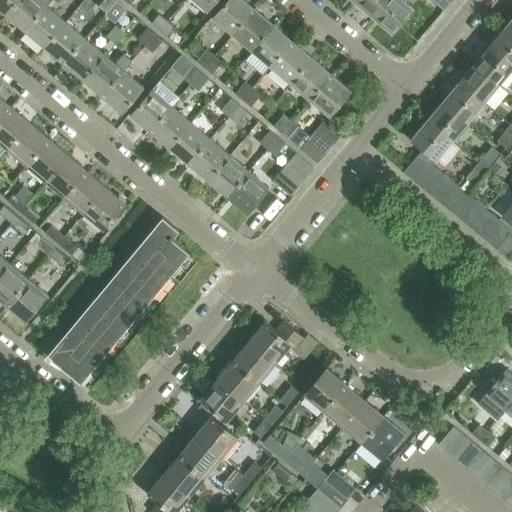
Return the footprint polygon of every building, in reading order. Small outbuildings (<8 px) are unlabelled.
[(0,0),(0,10),(6,15),(18,0),(0,0)] [(18,0),(6,15),(26,32),(48,5),(47,5),(51,0),(18,0)] [(103,0),(98,7),(108,15),(118,3),(114,0),(103,0)] [(195,0),(209,12),(218,0),(195,0)] [(244,0),(229,0),(214,19),(233,35),(255,9),(244,0)] [(358,0),(356,3),(374,19),(389,0),(358,0)] [(401,0),(389,0),(374,19),(393,34),(414,10),(401,0)] [(430,0),(445,12),(453,2),(449,0),(430,0)] [(118,3),(108,15),(114,20),(124,8),(118,3)] [(48,5),(26,32),(45,48),(67,21),(48,5)] [(140,14),(159,30),(167,21),(148,5),(140,14)] [(255,9),(233,35),(252,51),(274,25),(255,9)] [(67,21),(45,48),(65,65),(87,38),(67,21)] [(167,21),(159,30),(167,37),(175,27),(167,21)] [(274,25),(252,51),(272,67),(293,41),(274,25)] [(117,27),(108,38),(115,43),(124,32),(117,27)] [(136,39),(145,47),(156,35),(146,27),(136,39)] [(490,47),(511,65),(511,32),(506,28),(490,47)] [(156,35),(145,47),(152,52),(162,40),(156,35)] [(87,38),(65,65),(84,81),(106,54),(87,38)] [(293,41),(272,67),(291,84),(312,57),(293,41)] [(475,65),(499,85),(511,70),(511,65),(490,47),(475,65)] [(207,49),(196,61),(205,69),(215,56),(207,49)] [(106,54),(84,81),(103,97),(125,70),(124,70),(132,61),(124,53),(116,62),(106,54)] [(215,56),(205,69),(212,75),(223,62),(215,56)] [(312,57),(291,84),(310,100),(332,74),(312,57)] [(182,77),(191,85),(201,73),(192,65),(182,77)] [(459,84),(483,104),(499,85),(475,65),(459,84)] [(125,70),(103,97),(123,113),(145,87),(125,70)] [(201,73),(191,85),(198,91),(208,79),(201,73)] [(332,74),(310,100),(329,116),(351,90),(332,74)] [(245,81),(234,94),(243,101),(254,89),(245,81)] [(161,82),(132,116),(151,132),(173,106),(172,105),(179,97),(161,82)] [(444,102),(468,123),(483,104),(459,84),(444,102)] [(254,89),(243,101),(250,107),(261,95),(254,89)] [(0,98),(0,123),(12,109),(0,98)] [(221,110),(229,117),(239,106),(230,98),(221,110)] [(427,122),(452,142),(468,123),(444,102),(427,122)] [(173,106),(151,132),(170,148),(192,122),(173,106)] [(239,106),(229,117),(236,124),(247,112),(239,106)] [(12,109),(0,123),(0,142),(10,150),(31,125),(12,109)] [(284,114),(273,126),(281,134),(292,121),(284,114)] [(292,121),(281,134),(289,140),(299,127),(292,121)] [(316,130),(334,145),(342,135),(324,121),(316,130)] [(192,122),(170,148),(189,164),(211,138),(192,122)] [(412,141),(436,161),(452,142),(427,122),(412,141)] [(31,125),(10,150),(28,166),(50,141),(31,125)] [(503,133),(511,140),(511,128),(510,126),(503,133)] [(309,140),(326,154),(334,145),(316,130),(309,140)] [(259,143),(268,150),(278,138),(269,131),(259,143)] [(506,149),(511,141),(511,140),(503,133),(496,141),(506,149)] [(211,138),(189,164),(208,180),(231,154),(211,138)] [(278,138),(268,150),(276,157),(286,145),(278,138)] [(318,163),(326,154),(309,140),(301,149),(318,163)] [(50,141),(28,166),(47,182),(69,157),(50,141)] [(485,154),(495,163),(501,155),(491,146),(485,154)] [(231,154),(208,180),(228,197),(250,171),(231,154)] [(289,164),(306,178),(314,168),(297,154),(289,164)] [(419,154),(403,173),(413,180),(428,162),(419,154)] [(478,163),(488,172),(495,163),(485,154),(478,163)] [(69,157),(47,182),(66,198),(88,173),(69,157)] [(428,162),(413,180),(422,188),(437,170),(428,162)] [(472,170),(482,179),(488,172),(478,163),(472,170)] [(281,173),(298,187),(306,178),(289,164),(281,173)] [(437,170),(422,188),(431,196),(446,177),(437,170)] [(474,188),(482,179),(472,170),(465,179),(474,188)] [(250,171),(228,197),(247,213),(269,187),(250,171)] [(88,173),(66,198),(85,214),(107,189),(88,173)] [(274,182),(291,196),(298,187),(281,173),(274,182)] [(446,177),(431,196),(440,203),(456,185),(446,177)] [(456,185),(440,203),(450,211),(465,192),(456,185)] [(107,189),(85,214),(104,230),(125,205),(107,189)] [(465,192),(450,211),(459,219),(474,200),(465,192)] [(7,201),(21,213),(27,206),(13,194),(7,201)] [(474,200),(459,219),(468,226),(483,208),(474,200)] [(511,223),(511,204),(503,216),(511,223)] [(0,209),(0,214),(11,224),(17,216),(4,205),(0,209)] [(21,213),(33,224),(40,216),(27,206),(21,213)] [(483,208),(468,226),(477,234),(492,215),(483,208)] [(492,215),(477,234),(486,241),(502,223),(492,215)] [(24,235),(30,228),(17,216),(11,224),(24,235)] [(164,218),(48,356),(82,384),(190,254),(173,240),(180,232),(164,218)] [(486,241),(496,249),(508,234),(511,231),(502,223),(486,241)] [(45,233),(59,245),(65,238),(51,226),(45,233)] [(511,236),(508,234),(496,249),(504,256),(511,246),(511,236)] [(35,244),(49,256),(55,249),(41,237),(35,244)] [(59,245),(71,255),(77,248),(65,238),(59,245)] [(62,267),(68,260),(55,249),(49,256),(62,267)] [(0,255),(0,276),(10,264),(0,255)] [(10,264),(0,276),(0,300),(7,306),(29,280),(10,264)] [(29,280),(7,306),(27,323),(49,296),(29,280)] [(249,343),(275,364),(291,346),(294,349),(293,351),(303,360),(318,342),(307,334),(303,339),(284,323),(276,332),(265,323),(249,343)] [(233,362),(259,384),(275,364),(249,343),(233,362)] [(217,381),(243,403),(259,384),(233,362),(217,381)] [(294,376),(301,382),(310,371),(302,365),(294,376)] [(486,393),(496,401),(485,414),(493,421),(505,408),(505,409),(511,401),(511,373),(506,369),(486,393)] [(326,370),(304,395),(324,412),(346,386),(326,370)] [(227,423),(243,403),(217,381),(201,401),(227,423)] [(280,400),(287,406),(298,392),(291,386),(280,400)] [(346,386),(324,412),(343,428),(365,402),(346,386)] [(365,402),(343,428),(362,444),(384,418),(365,402)] [(275,405),(263,420),(271,426),(283,411),(275,405)] [(195,437),(221,459),(237,440),(211,418),(195,437)] [(384,418),(362,444),(381,460),(403,434),(384,418)] [(253,432),(260,438),(271,426),(263,420),(253,432)] [(479,425),(471,434),(479,440),(487,431),(479,425)] [(453,427),(438,446),(448,453),(463,435),(453,427)] [(487,431),(479,440),(487,447),(495,438),(487,431)] [(262,444),(284,461),(291,452),(270,435),(262,444)] [(463,435),(448,453),(457,461),(472,443),(463,435)] [(179,456),(205,478),(221,459),(195,437),(179,456)] [(472,443),(457,461),(466,469),(481,451),(472,443)] [(505,448),(498,456),(504,461),(510,453),(505,448)] [(481,451),(466,469),(475,476),(490,458),(481,451)] [(284,461),(297,471),(304,463),(291,452),(284,461)] [(163,476),(189,497),(205,478),(179,456),(163,476)] [(490,458),(475,476),(485,484),(500,466),(490,458)] [(254,461),(242,476),(249,482),(262,468),(254,461)] [(285,482),(291,474),(278,463),(272,470),(285,482)] [(500,466),(485,484),(494,492),(509,473),(500,466)] [(324,481),(347,501),(356,491),(332,471),(324,481)] [(511,476),(509,473),(494,492),(503,499),(511,488),(511,476)] [(177,511),(189,497),(163,476),(147,495),(158,504),(150,511),(177,511)] [(232,488),(239,494),(249,482),(242,476),(232,488)] [(318,488),(316,491),(340,510),(347,501),(324,481),(318,488)] [(511,488),(503,499),(511,506),(511,488)] [(309,500),(323,511),(338,511),(340,510),(316,491),(309,500)] [(213,511),(224,511),(229,506),(223,500),(213,511)] [(305,511),(323,511),(309,500),(301,509),(305,511)]
